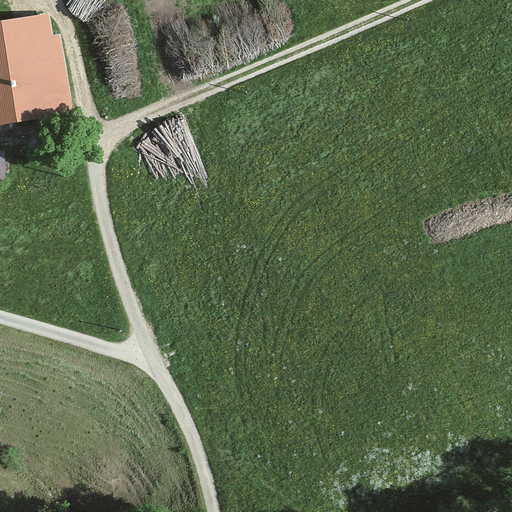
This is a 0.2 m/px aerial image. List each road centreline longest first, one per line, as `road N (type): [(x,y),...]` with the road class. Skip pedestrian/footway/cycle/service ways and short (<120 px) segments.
road 1 (track): [(91,133),(401,0)]
road 2 (track): [(209,511),(195,439),(151,356),(0,313)]
road 3 (track): [(91,133),(151,356)]
road 4 (track): [(56,0),(91,133)]
